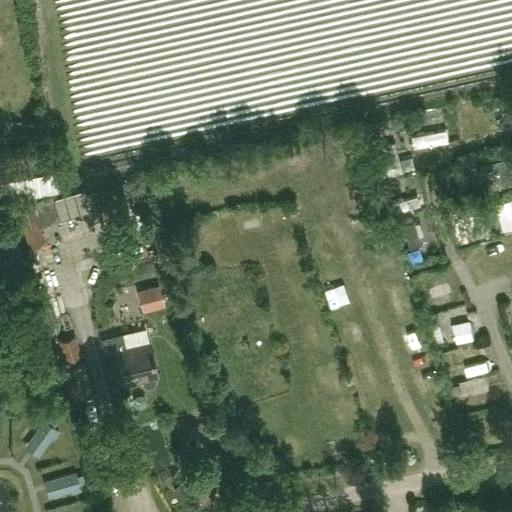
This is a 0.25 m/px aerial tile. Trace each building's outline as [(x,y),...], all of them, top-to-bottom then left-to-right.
[(454,129),(420,136),(423,152),(457,146),(454,129)] [(311,146),(296,147),(298,176),(313,175),(311,146)] [(471,165),(476,189),(511,181),(511,158),(511,156),(471,165)] [(163,203),(173,196),(164,185),(154,192),(163,203)] [(52,195),(16,206),(28,247),(44,242),(40,227),(59,221),(52,195)] [(408,199),(408,212),(427,212),(428,200),(408,199)] [(511,201),(501,204),(505,223),(511,221),(511,201)] [(468,206),(457,208),(465,241),(476,239),(468,206)] [(257,207),(240,210),(245,245),(262,243),(257,207)] [(212,246),(231,238),(222,217),(203,225),(212,246)] [(0,239),(17,235),(13,219),(0,222),(0,239)] [(431,249),(425,224),(413,227),(418,252),(431,249)] [(380,241),(387,262),(404,256),(397,235),(380,241)] [(0,244),(0,289),(29,281),(19,249),(24,247),(22,238),(0,244)] [(158,283),(137,289),(142,310),(164,305),(158,283)] [(411,312),(420,309),(411,284),(402,287),(411,312)] [(339,312),(356,306),(351,288),(334,294),(339,312)] [(452,288),(433,294),(439,312),(458,306),(452,288)] [(400,312),(408,310),(403,289),(395,290),(400,312)] [(440,322),(437,310),(425,313),(428,325),(440,322)] [(460,324),(461,343),(483,341),(481,322),(460,324)] [(117,386),(140,380),(142,385),(146,388),(153,386),(155,381),(154,376),(156,375),(147,341),(125,347),(121,334),(102,339),(108,361),(110,360),(117,386)] [(73,335),(57,340),(64,361),(80,355),(73,335)] [(341,362),(326,366),(332,385),(347,380),(341,362)] [(77,364),(66,367),(75,398),(86,395),(77,364)] [(465,398),(469,414),(495,408),(492,392),(465,398)] [(272,429),(269,408),(261,409),(264,430),(272,429)] [(59,430),(54,427),(57,422),(50,417),(46,421),(44,419),(31,437),(44,447),(51,436),(53,438),(59,430)] [(286,449),(293,460),(308,452),(301,440),(286,449)] [(79,484),(84,482),(82,473),(76,475),(75,472),(54,478),(58,493),(71,489),(72,492),(80,490),(79,484)] [(191,491),(181,481),(172,490),(182,500),(191,491)]
